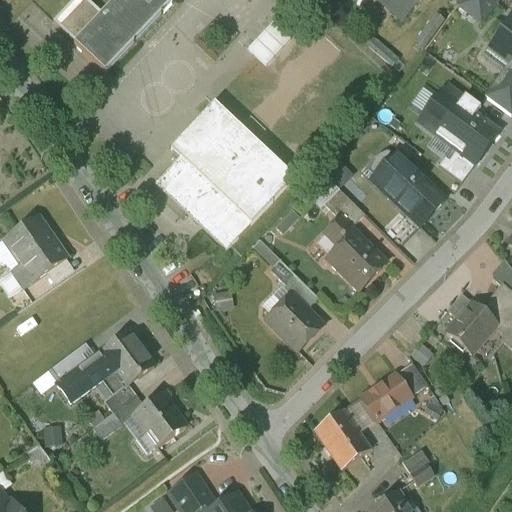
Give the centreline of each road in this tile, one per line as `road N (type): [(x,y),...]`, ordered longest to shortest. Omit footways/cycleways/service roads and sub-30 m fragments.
road 1 (residential): [(268,442),(0,45)]
road 2 (residential): [(268,442),(511,183)]
